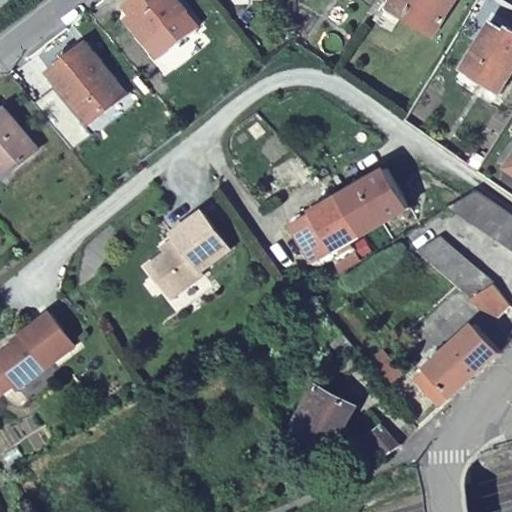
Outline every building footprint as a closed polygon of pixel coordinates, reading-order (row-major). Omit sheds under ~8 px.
[(174,0),(138,0),(128,8),(133,15),(126,20),(158,60),(196,29),(174,0)] [(388,0),(386,5),(428,32),(448,0),(388,0)] [(511,29),(491,17),(461,67),(497,89),(511,63),(511,29)] [(84,46),(46,74),(86,126),(123,97),(84,46)] [(53,90),(33,106),(71,152),(89,138),(77,123),(78,123),(53,90)] [(0,172),(4,177),(38,151),(5,111),(0,114),(0,172)] [(511,151),(502,164),(511,171),(511,151)] [(380,170),(365,181),(390,218),(413,203),(388,165),(380,170)] [(459,193),(469,181),(451,169),(449,168),(440,179),(459,193)] [(344,194),(369,232),(390,218),(365,181),(344,194)] [(511,207),(478,184),(462,194),(451,201),(511,244),(511,207)] [(344,194),(299,222),(296,225),(319,262),(369,232),(344,194)] [(181,246),(210,226),(201,211),(169,234),(173,238),(176,243),(177,242),(181,246)] [(171,253),(191,283),(202,275),(200,272),(228,251),(210,226),(181,246),(177,242),(176,243),(178,244),(169,250),(171,253)] [(475,299),(494,279),(441,231),(423,249),(475,299)] [(161,246),(166,252),(169,250),(168,249),(176,243),(173,238),(161,246)] [(170,298),(191,283),(171,253),(169,250),(166,252),(147,266),(170,298)] [(308,289),(297,296),(286,303),(296,316),(318,301),(308,289)] [(508,340),(511,332),(511,311),(504,307),(497,320),(494,326),(498,329),(495,335),(508,340)] [(0,384),(12,377),(15,381),(75,343),(54,310),(24,328),(27,333),(0,349),(0,384)] [(492,341),(474,324),(420,377),(445,404),(500,350),(492,341)] [(355,407),(315,381),(285,424),(325,450),(344,421),(355,407)] [(366,437),(387,451),(391,449),(397,446),(402,442),(377,422),(366,437)]
